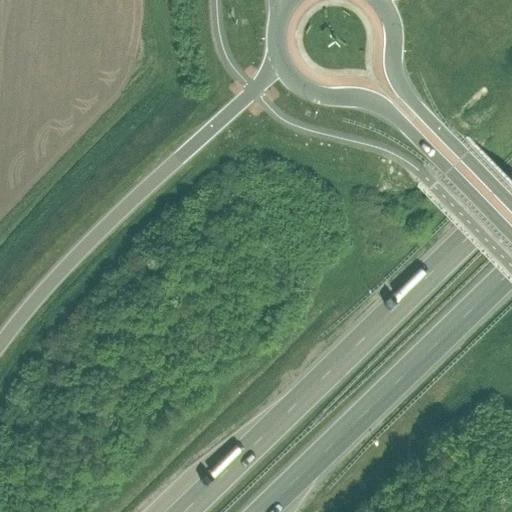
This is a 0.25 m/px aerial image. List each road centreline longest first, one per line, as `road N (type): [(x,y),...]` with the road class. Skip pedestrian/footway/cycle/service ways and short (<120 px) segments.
road 1 (trunk): [(511,194),(185,511)]
road 2 (trunk): [(277,52),(261,82),(80,249),(0,342)]
road 3 (trunk): [(259,511),(511,269)]
road 4 (primary): [(277,52),(303,88),(362,98),(391,113),(511,236)]
road 5 (primary): [(511,204),(401,87),(381,0)]
